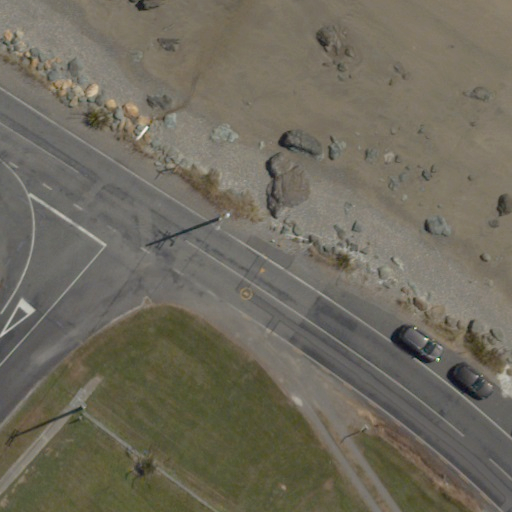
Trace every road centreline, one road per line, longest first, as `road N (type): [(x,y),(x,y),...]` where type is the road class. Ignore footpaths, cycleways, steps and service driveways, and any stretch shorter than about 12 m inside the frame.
road 1 (residential): [(123,207),(327,331),(511,479)]
road 2 (residential): [(0,361),(104,244),(123,207)]
road 3 (residential): [(0,132),(123,207)]
